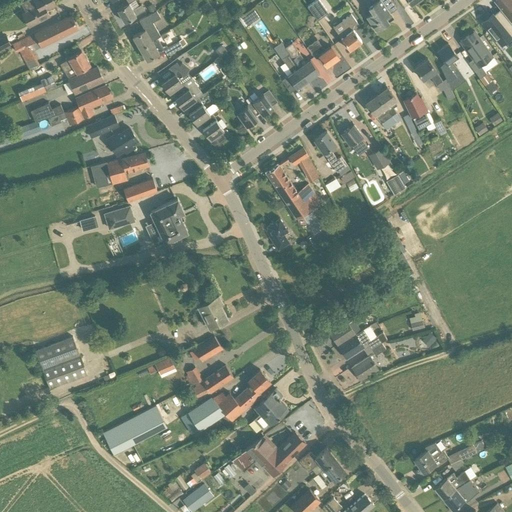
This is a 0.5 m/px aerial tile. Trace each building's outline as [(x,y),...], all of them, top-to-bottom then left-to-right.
[(29,27),(38,21),(50,16),(46,9),(55,5),(52,0),(25,0),(21,2),(26,11),(22,13),(29,27)] [(142,4),(139,6),(135,0),(130,0),(131,2),(117,10),(125,22),(145,10),(142,4)] [(317,20),(328,12),(318,0),(315,0),(307,6),(317,20)] [(388,22),(394,18),(390,13),(397,8),(391,0),(362,0),(372,12),(366,17),(376,31),(388,22)] [(511,0),(496,0),(511,19),(511,0)] [(147,7),(151,13),(156,10),(153,4),(147,7)] [(201,8),(205,13),(211,9),(207,4),(201,8)] [(140,48),(158,38),(160,36),(152,23),(160,18),(156,11),(139,20),(145,30),(133,36),(140,48)] [(511,35),(511,22),(502,11),(492,19),(490,16),(482,21),(501,44),(507,39),(511,35)] [(245,27),(251,23),(246,15),(244,13),(238,17),(245,27)] [(333,27),(337,32),(349,50),(362,41),(353,29),(359,25),(351,14),(333,27)] [(20,50),(29,45),(32,49),(40,44),(40,45),(77,28),(71,15),(34,32),(13,43),(16,51),(20,50)] [(475,31),(460,41),(472,59),(468,62),(473,68),(479,78),(487,72),(481,64),(484,62),(493,56),(475,31)] [(6,35),(0,38),(0,49),(10,44),(6,35)] [(158,38),(140,48),(147,60),(164,50),(167,55),(182,46),(179,41),(167,48),(166,45),(163,47),(158,38)] [(339,57),(331,46),(325,50),(317,40),(307,47),(313,56),(317,53),(327,66),(339,57)] [(285,47),(289,53),(308,80),(319,71),(310,59),(306,62),(292,42),(285,47)] [(437,51),(453,73),(458,69),(452,61),(458,57),(448,43),(437,51)] [(281,58),(285,56),(279,45),(275,47),(281,58)] [(226,52),(222,46),(215,50),(219,56),(226,52)] [(236,46),(231,49),(234,54),(239,50),(236,46)] [(69,58),(77,72),(90,64),(81,51),(69,58)] [(297,88),(308,80),(289,53),(282,58),(292,72),(281,80),(289,91),(295,86),(297,88)] [(68,77),(77,72),(69,58),(60,64),(64,70),(68,77)] [(443,80),(435,70),(436,70),(428,58),(415,67),(423,79),(429,75),(436,85),(443,80)] [(169,93),(172,91),(183,83),(178,77),(182,74),(183,75),(189,68),(182,63),(179,66),(176,62),(158,75),(165,85),(164,86),(169,93)] [(97,67),(69,80),(75,92),(103,80),(97,67)] [(487,72),(479,78),(485,85),(492,80),(487,72)] [(20,97),(22,100),(63,84),(58,73),(40,80),(41,82),(18,91),(18,92),(20,97)] [(183,109),(186,107),(196,98),(188,87),(194,82),(190,77),(183,83),(172,91),(179,100),(177,102),(183,109)] [(498,90),(492,80),(485,85),(491,95),(498,90)] [(106,85),(76,98),(79,107),(62,113),(48,118),(52,127),(61,122),(61,121),(68,118),(70,124),(93,113),(90,106),(111,97),(106,85)] [(454,97),(449,86),(442,90),(447,100),(454,97)] [(376,95),(385,107),(392,116),(397,122),(401,119),(396,112),(393,108),(397,105),(394,100),(396,99),(387,87),(376,95)] [(270,90),(253,102),(261,113),(262,115),(270,110),(269,108),(278,102),(270,90)] [(404,100),(419,129),(431,123),(426,113),(429,112),(421,98),(419,99),(416,93),(404,100)] [(392,116),(385,107),(376,95),(366,103),(375,115),(375,114),(386,130),(397,122),(392,116)] [(196,124),(200,122),(212,113),(218,108),(215,104),(212,104),(206,108),(198,97),(196,98),(186,107),(193,116),(191,117),(196,124)] [(253,120),(261,113),(253,102),(237,114),(247,127),(254,121),(253,120)] [(35,123),(48,118),(62,113),(60,106),(50,110),(48,104),(30,112),(35,123)] [(113,114),(124,110),(122,105),(111,109),(113,114)] [(494,125),(502,120),(497,112),(489,118),(494,125)] [(212,113),(200,122),(207,131),(205,133),(210,140),(213,138),(218,144),(231,136),(225,128),(224,130),(212,113)] [(408,113),(402,116),(414,139),(415,139),(418,145),(423,143),(408,113)] [(114,114),(87,126),(91,137),(119,125),(114,114)] [(439,133),(445,130),(439,119),(433,122),(439,133)] [(483,122),(475,127),(479,135),(488,130),(483,122)] [(351,145),(359,155),(369,147),(362,137),(353,125),(342,133),(351,145)] [(137,139),(130,127),(116,136),(115,134),(108,139),(117,154),(124,150),(126,153),(133,148),(131,145),(130,144),(137,139)] [(315,139),(331,163),(340,176),(350,169),(341,156),(337,159),(330,148),(336,144),(327,131),(315,139)] [(303,147),(289,156),(295,165),(302,161),(312,180),(319,177),(303,147)] [(381,148),(369,155),(377,168),(389,161),(381,148)] [(144,152),(107,163),(113,184),(128,179),(125,172),(148,165),(144,152)] [(321,201),(308,183),(297,191),(278,164),(266,172),(297,218),(321,201)] [(351,172),(341,178),(344,183),(354,177),(351,172)] [(393,194),(405,187),(397,174),(386,181),(393,194)] [(345,182),(350,191),(359,186),(354,177),(345,182)] [(153,178),(124,188),(128,201),(157,191),(157,190),(154,181),(153,178)] [(330,192),(341,186),(336,178),(326,184),(330,192)] [(177,199),(151,211),(150,211),(151,212),(155,221),(152,223),(157,233),(160,232),(165,241),(164,241),(165,242),(166,242),(169,240),(170,243),(178,239),(177,236),(186,232),(187,232),(187,231),(181,218),(180,218),(178,215),(179,214),(183,212),(184,212),(184,211),(183,211),(178,199),(178,198),(177,199)] [(281,200),(273,205),(277,211),(285,205),(281,200)] [(105,213),(105,214),(109,227),(109,228),(110,228),(133,221),(134,220),(130,207),(130,206),(129,206),(106,213),(105,213)] [(69,234),(99,225),(96,215),(66,223),(69,234)] [(289,242),(283,233),(288,230),(279,217),(267,226),(272,234),(269,236),(278,250),(289,242)] [(406,284),(398,288),(401,293),(409,290),(406,284)] [(208,329),(218,323),(227,318),(220,304),(222,303),(219,296),(197,307),(208,329)] [(348,313),(352,320),(353,319),(354,320),(375,308),(371,301),(348,313)] [(360,330),(354,320),(353,319),(352,320),(348,323),(346,320),(329,331),(338,345),(360,330)] [(422,321),(411,323),(413,331),(424,328),(422,321)] [(371,348),(381,342),(387,338),(382,332),(376,335),(369,325),(362,329),(360,330),(338,345),(347,358),(364,347),(363,345),(367,342),(371,348)] [(436,338),(430,332),(424,339),(430,344),(436,338)] [(215,336),(195,348),(195,349),(189,353),(194,361),(200,357),(202,361),(222,348),(215,336)] [(72,337),(35,351),(49,390),(86,376),(72,337)] [(381,342),(371,348),(375,355),(385,349),(381,342)] [(155,362),(162,376),(177,369),(171,355),(155,362)] [(378,368),(371,358),(369,355),(352,367),(360,380),(378,368)] [(150,372),(158,369),(156,364),(147,367),(150,372)] [(226,365),(203,380),(211,391),(233,376),(226,365)] [(190,386),(203,379),(196,367),(186,372),(188,376),(185,377),(190,386)] [(252,384),(235,398),(230,393),(226,397),(222,393),(213,398),(212,397),(189,412),(200,430),(218,418),(225,426),(232,420),(261,394),(259,391),(270,381),(260,370),(248,380),(252,384)] [(254,407),(269,424),(288,409),(280,400),(280,399),(279,397),(281,395),(276,388),(254,407)] [(311,399),(288,415),(302,437),(309,433),(312,438),(320,433),(318,429),(327,423),(311,399)] [(167,426),(156,404),(102,432),(114,454),(167,426)] [(305,442),(295,432),(278,449),(264,434),(231,458),(243,471),(257,458),(273,475),(286,462),(305,442)] [(439,465),(448,459),(452,464),(462,459),(478,452),(474,444),(448,456),(444,450),(434,457),(429,449),(416,458),(425,471),(437,462),(439,465)] [(320,463),(324,469),(336,459),(326,447),(315,457),(311,452),(299,461),(308,472),(320,463)] [(336,459),(324,469),(318,474),(327,485),(345,471),(336,459)] [(465,462),(462,459),(452,464),(456,470),(465,462)] [(204,462),(194,470),(201,480),(211,472),(204,462)] [(237,474),(229,464),(224,468),(231,478),(237,474)] [(471,480),(469,478),(468,476),(466,473),(467,473),(465,470),(457,477),(453,473),(448,477),(436,487),(445,498),(457,488),(470,481),(471,480)] [(214,476),(221,485),(225,482),(218,472),(214,476)] [(179,475),(175,478),(183,491),(188,487),(179,475)] [(292,485),(286,479),(280,485),(285,491),(292,485)] [(472,482),(471,480),(470,481),(457,488),(445,498),(454,509),(465,500),(467,502),(479,492),(476,487),(472,482)] [(199,487),(178,502),(184,510),(205,495),(199,487)] [(309,489),(291,506),(296,511),(307,511),(320,501),(309,489)] [(365,511),(374,505),(364,494),(343,511),(340,511),(338,510),(342,507),(334,497),(323,507),(327,511),(365,511)] [(473,511),(505,511),(497,503),(486,511),(476,511),(475,510),(473,511)]
